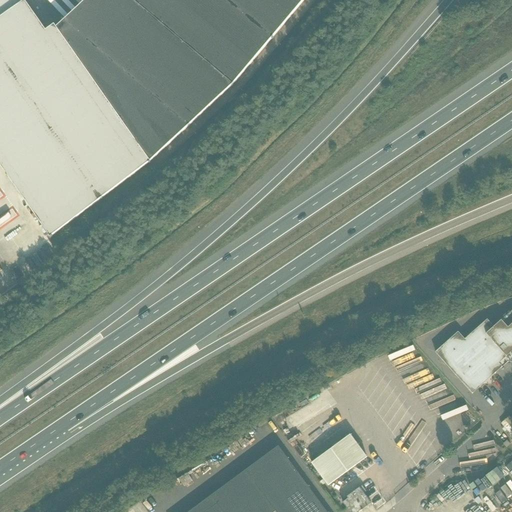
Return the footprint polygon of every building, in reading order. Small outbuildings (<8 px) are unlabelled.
[(24,0),(0,0),(0,165),(50,237),(59,232),(151,161),(233,85),(304,0),(85,0),(56,28),(54,25),(46,31),(24,0)] [(511,310),(494,327),(487,320),(465,340),(458,332),(435,352),(472,394),(508,362),(511,362),(511,310)] [(459,422),(444,436),(449,442),(465,428),(459,422)] [(326,483),(328,486),(367,457),(350,435),(311,463),(323,479),(326,483)] [(326,511),(284,454),(205,511),(326,511)] [(364,494),(366,492),(362,486),(347,497),(348,499),(343,503),(349,511),(351,511),(359,511),(371,503),(364,494)]
